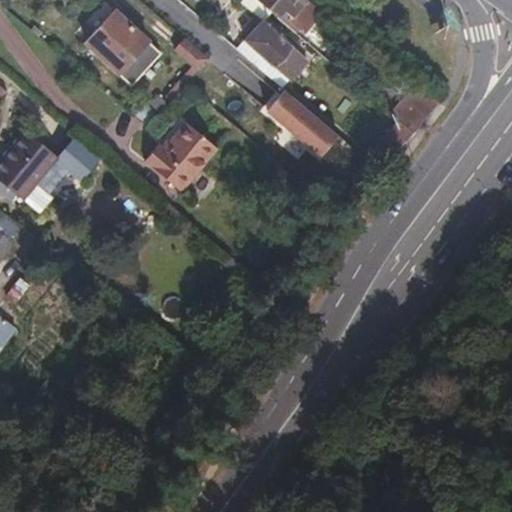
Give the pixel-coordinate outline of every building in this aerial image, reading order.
[(293,19),(308,0),(255,0),(278,19),(283,11),(293,19)] [(283,11),(278,19),(303,40),(326,13),(310,0),(308,0),(293,19),(283,11)] [(159,55),(116,13),(86,43),(129,86),(159,55)] [(290,81),(308,61),(292,47),(289,49),(262,24),(246,42),(290,81)] [(172,52),(197,72),(207,60),(183,40),(172,52)] [(290,81),(246,42),(238,51),(283,89),(290,81)] [(399,119),(422,91),(413,84),(390,112),(399,119)] [(338,136),(285,91),(267,111),(321,156),(338,136)] [(399,119),(415,133),(438,105),(422,91),(399,119)] [(365,159),(382,173),(415,133),(399,119),(365,159)] [(170,144),(202,171),(220,148),(189,122),(170,144)] [(36,186),(55,160),(24,132),(0,160),(0,180),(24,201),(36,186)] [(97,157),(74,138),(55,160),(79,180),(97,157)] [(184,192),(202,171),(170,144),(166,149),(160,144),(146,160),(184,192)] [(51,198),(36,186),(24,201),(39,213),(51,198)] [(0,258),(13,242),(0,232),(0,258)] [(15,329),(2,320),(0,318),(0,349),(9,338),(15,329)] [(32,343),(15,329),(9,338),(26,351),(32,343)]
